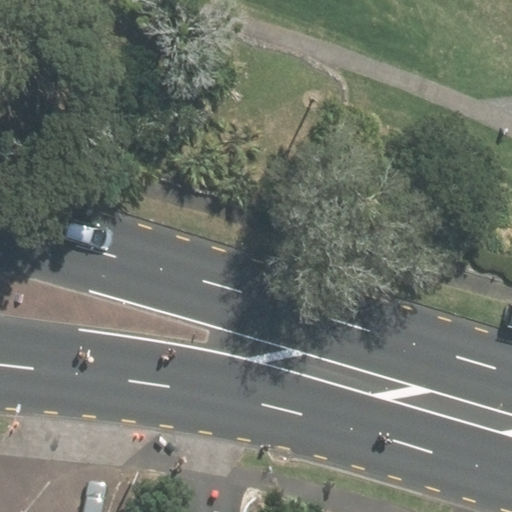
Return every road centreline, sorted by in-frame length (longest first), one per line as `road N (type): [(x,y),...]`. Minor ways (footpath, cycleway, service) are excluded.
road 1 (primary): [(0,219),(212,277),(511,397)]
road 2 (primary): [(511,444),(174,384),(0,363)]
